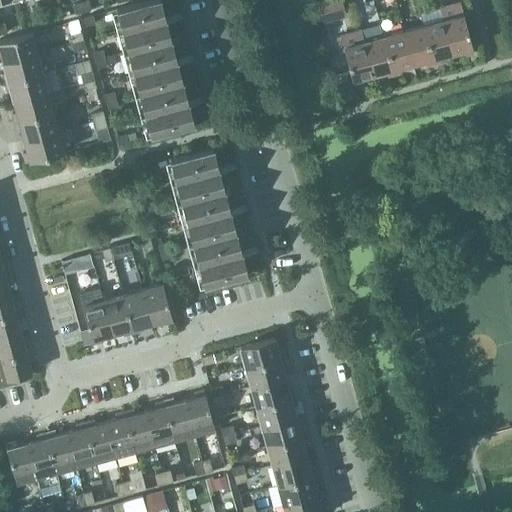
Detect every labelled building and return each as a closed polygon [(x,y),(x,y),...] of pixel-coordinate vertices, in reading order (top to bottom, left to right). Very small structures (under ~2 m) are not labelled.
[(80,3),(82,12),(90,10),(88,0),(80,3)] [(171,40),(165,19),(160,0),(149,0),(116,9),(128,51),(171,40)] [(340,0),(324,0),(317,2),(322,21),(345,15),(340,0)] [(442,20),(451,53),(472,48),(460,2),(439,8),(442,20)] [(82,12),(80,3),(72,5),(75,14),(82,12)] [(171,17),(182,14),(180,4),(171,6),(173,14),(170,15),(171,17)] [(38,14),(41,23),(48,21),(46,12),(38,14)] [(41,23),(38,14),(31,16),(33,25),(41,23)] [(182,14),(171,17),(172,20),(174,19),(176,27),(185,25),(182,14)] [(92,16),(83,18),(85,26),(94,24),(92,16)] [(432,59),(451,53),(442,20),(423,25),(432,59)] [(412,64),(432,59),(423,25),(403,30),(412,64)] [(373,75),(364,41),(361,30),(340,36),(352,80),(353,80),(354,86),(362,84),(360,78),(373,75)] [(392,69),(412,64),(403,30),(383,36),(392,69)] [(0,53),(2,62),(37,53),(31,32),(0,40),(0,53)] [(71,43),(83,40),(81,32),(69,35),(71,43)] [(373,75),(392,69),(383,36),(364,41),(373,75)] [(83,40),(71,43),(74,51),(85,48),(83,40)] [(182,81),(177,60),(171,40),(128,51),(139,93),(182,81)] [(182,59),(194,57),(191,46),(182,48),(184,56),(181,57),(182,59)] [(95,60),(104,58),(102,50),(93,53),(95,60)] [(3,83),(42,72),(37,53),(2,62),(5,72),(1,74),(3,83)] [(114,56),(104,58),(106,65),(115,62),(114,56)] [(194,57),(182,59),(183,62),(186,61),(188,70),(197,68),(194,57)] [(104,58),(95,60),(97,68),(106,66),(104,58)] [(89,61),(75,65),(78,76),(80,75),(91,72),(89,61)] [(42,72),(3,83),(6,92),(10,91),(13,101),(48,92),(42,72)] [(82,83),(94,79),(91,72),(80,75),(82,83)] [(350,77),(331,82),(336,100),(355,95),(350,77)] [(94,79),(82,83),(84,91),(96,87),(94,79)] [(182,81),(139,93),(151,135),(194,124),(182,81)] [(193,100),(205,98),(202,87),(193,90),(195,97),(193,98),(193,100)] [(48,92),(13,101),(16,112),(12,113),(14,122),(53,112),(48,92)] [(106,102),(115,99),(113,92),(104,94),(106,102)] [(205,98),(193,100),(194,103),(197,102),(199,110),(208,108),(205,98)] [(115,99),(106,102),(108,109),(117,107),(115,99)] [(93,122),(104,119),(102,111),(90,114),(93,122)] [(24,141),(58,131),(53,112),(14,122),(17,131),(21,130),(24,141)] [(104,119),(93,122),(95,130),(107,127),(104,119)] [(58,131),(24,141),(27,151),(22,152),(25,162),(64,152),(58,131)] [(124,134),(116,136),(118,144),(126,142),(124,134)] [(224,190),(219,169),(213,147),(169,159),(181,202),(224,190)] [(224,167),(235,164),(232,154),(224,157),(226,164),(223,165),(224,167)] [(235,164),(224,167),(225,169),(227,169),(229,177),(238,175),(235,164)] [(146,166),(137,168),(139,176),(148,173),(146,166)] [(192,243),(236,231),(224,190),(181,202),(192,243)] [(235,209),(247,206),(244,196),(235,198),(237,206),(235,206),(235,209)] [(149,210),(158,208),(156,200),(147,203),(149,210)] [(247,206),(235,209),(236,212),(238,211),(241,219),(249,216),(247,206)] [(158,208),(149,210),(151,218),(160,216),(158,208)] [(192,243),(198,264),(204,285),(247,274),(236,231),(192,243)] [(149,236),(141,239),(145,251),(153,248),(149,236)] [(247,250),(258,247),(255,237),(246,240),(248,247),(246,248),(247,250)] [(160,252),(169,250),(167,242),(158,244),(160,252)] [(110,248),(113,259),(121,257),(118,245),(110,248)] [(258,247),(247,250),(247,253),(250,252),(252,260),(261,258),(258,247)] [(113,259),(110,248),(102,250),(105,262),(113,259)] [(169,250),(160,252),(162,260),(171,257),(169,250)] [(0,274),(9,272),(6,263),(2,264),(0,257),(0,274)] [(69,259),(61,261),(64,273),(73,271),(74,270),(71,258),(69,259)] [(9,272),(0,274),(0,295),(10,293),(7,283),(11,282),(9,272)] [(162,283),(141,288),(151,323),(162,320),(163,324),(172,322),(162,283)] [(179,284),(170,286),(172,294),(181,291),(179,284)] [(122,294),(132,333),(142,330),(140,326),(151,323),(141,288),(122,294)] [(0,317),(19,312),(17,303),(13,304),(10,293),(0,295),(0,317)] [(122,294),(102,299),(112,334),(122,331),(123,335),(132,333),(122,294)] [(101,337),(112,334),(102,299),(82,305),(92,344),(102,341),(101,337)] [(19,312),(0,317),(0,338),(20,333),(18,322),(22,321),(19,312)] [(20,333),(0,338),(0,359),(30,351),(28,342),(23,343),(20,333)] [(274,337),(239,346),(245,367),(283,356),(281,347),(277,348),(274,337)] [(30,351),(0,359),(0,381),(31,373),(28,361),(32,360),(30,351)] [(212,353),(201,357),(203,365),(215,362),(212,353)] [(245,367),(250,387),(285,377),(282,366),(286,365),(283,356),(245,367)] [(250,387),(256,406),(294,396),(292,386),(288,388),(285,377),(250,387)] [(212,397),(223,394),(221,386),(210,389),(212,397)] [(195,397),(184,400),(194,434),(214,429),(203,390),(194,393),(195,397)] [(223,394),(212,397),(214,405),(226,402),(223,394)] [(256,406),(261,426),(295,416),(293,406),(297,405),(294,396),(256,406)] [(194,434),(184,400),(174,403),(172,398),(163,401),(174,440),(194,434)] [(145,410),(154,445),(174,440),(163,401),(154,403),(155,408),(145,410)] [(124,412),(135,450),(154,445),(145,410),(134,413),(133,409),(124,412)] [(116,418),(106,421),(115,456),(135,450),(124,412),(115,414),(116,418)] [(298,427),(295,416),(261,426),(266,446),(305,435),(303,426),(298,427)] [(94,420),(85,422),(95,461),(115,456),(106,421),(95,424),(94,420)] [(76,466),(95,461),(85,422),(75,425),(77,429),(66,432),(76,466)] [(223,436),(234,433),(232,425),(220,428),(223,436)] [(45,433),(56,472),(76,466),(66,432),(55,435),(54,431),(45,433)] [(39,487),(59,482),(56,472),(45,433),(36,436),(37,440),(27,443),(36,477),(39,487)] [(234,433),(223,436),(225,444),(236,441),(234,433)] [(266,446),(272,465),(306,456),(303,445),(308,444),(305,435),(266,446)] [(36,477),(27,443),(16,446),(15,441),(5,444),(16,483),(36,477)] [(272,465),(277,485),(316,474),(313,465),(309,466),(306,456),(272,465)] [(201,461),(204,473),(212,471),(209,459),(201,461)] [(204,473),(201,461),(193,463),(196,475),(204,473)] [(233,476),(245,473),(243,465),(231,468),(233,476)] [(162,472),(166,483),(174,481),(170,470),(162,472)] [(166,483),(162,472),(154,474),(158,486),(166,483)] [(245,473),(233,476),(235,484),(247,481),(245,473)] [(277,485),(282,505),(317,495),(314,485),(318,483),(316,474),(277,485)] [(224,476),(213,479),(216,489),(227,487),(224,476)] [(142,477),(131,481),(134,492),(145,489),(142,477)] [(215,490),(212,477),(206,479),(209,491),(215,490)] [(123,483),(126,494),(134,492),(131,481),(123,483)] [(126,494),(123,483),(115,485),(118,496),(126,494)] [(193,488),(185,490),(188,500),(195,498),(193,488)] [(84,494),(87,505),(95,503),(92,491),(84,494)] [(162,491),(149,494),(152,505),(165,502),(162,491)] [(87,505),(84,494),(76,496),(79,507),(87,505)] [(282,505),(284,511),(325,511),(324,505),(320,506),(317,495),(282,505)] [(141,496),(128,500),(131,511),(143,511),(145,510),(141,496)] [(44,504),(46,511),(55,511),(52,502),(44,504)]
